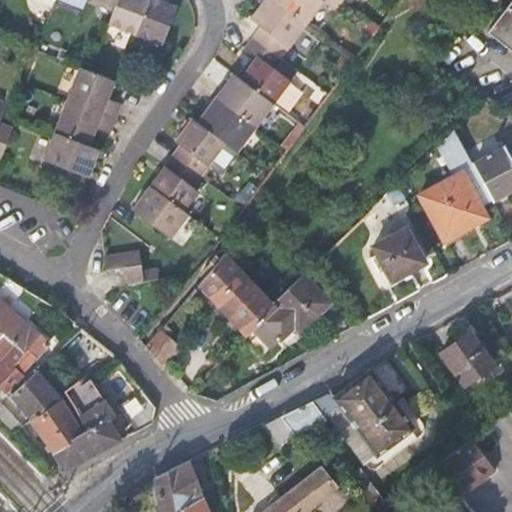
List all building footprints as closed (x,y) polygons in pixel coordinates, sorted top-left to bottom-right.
[(116,0),(115,4),(108,21),(134,31),(146,0),(116,0)] [(163,0),(146,0),(134,31),(161,42),(173,10),(162,5),(163,0)] [(175,4),(165,0),(163,0),(162,5),(173,10),(175,4)] [(281,54),(306,22),(276,0),(261,0),(251,14),(261,22),(253,32),(281,54)] [(324,0),(334,7),(340,0),(276,0),(306,22),(322,0),(324,0)] [(511,52),(511,0),(509,0),(485,33),(511,52)] [(274,65),(281,54),(253,32),(245,43),(256,53),(240,75),(273,100),(290,78),(274,65)] [(106,96),(113,78),(90,69),(78,64),(66,99),(113,116),(119,101),(106,96)] [(255,125),(273,100),(240,75),(233,71),(215,95),(255,125)] [(237,148),(255,125),(215,95),(197,118),(225,141),(237,148)] [(108,131),(113,116),(66,99),(54,130),(88,143),(95,127),(108,131)] [(201,173),(225,141),(197,118),(192,115),(176,137),(181,142),(173,153),(201,173)] [(0,155),(11,126),(0,121),(0,155)] [(87,175),(98,147),(88,143),(54,130),(43,158),(87,175)] [(474,200),(486,194),(470,167),(450,131),(435,146),(451,175),(415,195),(440,238),(482,217),(474,200)] [(511,144),(470,167),(486,194),(489,201),(511,188),(511,144)] [(193,183),(201,173),(173,153),(151,184),(184,208),(198,188),(193,183)] [(171,237),(190,212),(184,208),(151,184),(133,208),(171,237)] [(403,228),(371,246),(390,281),(422,264),(403,228)] [(138,249),(103,253),(105,266),(122,264),(124,264),(141,262),(138,249)] [(195,283),(243,334),(244,335),(251,329),(261,320),(275,308),(270,302),(223,252),(217,258),(213,254),(200,269),(204,273),(195,283)] [(124,264),(127,282),(143,280),(141,262),(124,264)] [(326,305),(299,275),(270,302),(275,308),(261,320),(251,329),(267,347),(293,328),(297,332),(326,305)] [(9,345),(0,355),(0,387),(9,395),(27,378),(21,371),(46,344),(0,302),(0,337),(9,345)] [(159,328),(144,344),(154,355),(164,365),(180,347),(159,328)] [(469,335),(440,356),(462,387),(490,366),(469,335)] [(0,337),(0,355),(9,345),(0,337)] [(295,437),(300,444),(315,432),(331,419),(336,420),(364,459),(370,460),(376,455),(379,458),(414,431),(392,399),(406,388),(386,360),(366,373),(357,379),(335,395),(329,395),(263,427),(281,448),(295,437)] [(14,398),(31,419),(61,396),(59,393),(38,367),(27,378),(9,395),(14,398)] [(72,403),(85,426),(81,428),(83,431),(50,449),(62,469),(102,448),(119,439),(107,419),(113,416),(97,390),(72,403)] [(43,438),(50,449),(83,431),(81,428),(61,396),(31,419),(43,438)] [(439,460),(462,495),(499,471),(477,436),(439,460)] [(198,493),(189,462),(173,470),(157,477),(161,511),(183,511),(201,501),(202,501),(198,493)] [(311,511),(337,491),(320,470),(269,511),(311,511)] [(207,511),(202,501),(201,501),(183,511),(207,511)]
